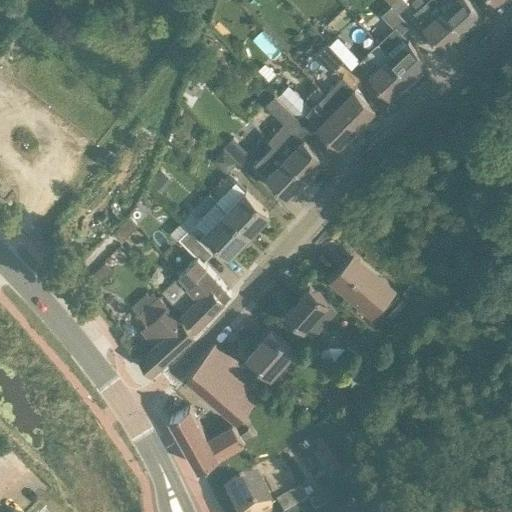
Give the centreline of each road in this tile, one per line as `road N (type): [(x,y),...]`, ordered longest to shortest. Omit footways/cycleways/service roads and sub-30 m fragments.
road 1 (residential): [(123,406),(170,376),(266,266),(511,26)]
road 2 (secondary): [(123,406),(0,263)]
